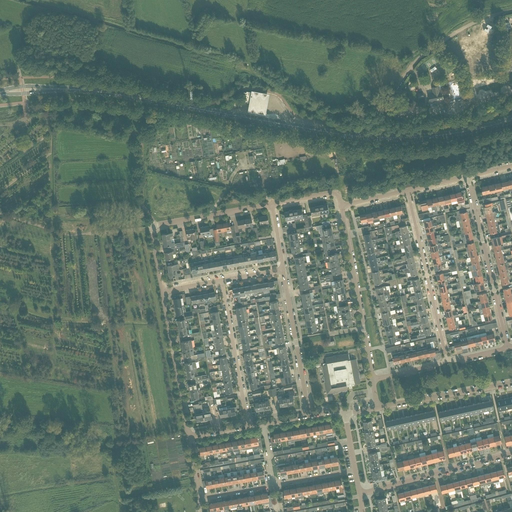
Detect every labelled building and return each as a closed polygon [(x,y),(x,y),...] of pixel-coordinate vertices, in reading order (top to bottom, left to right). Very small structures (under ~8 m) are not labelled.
[(485,28),(484,31),(488,33),(489,31),(491,32),(493,29),(490,28),(492,26),(487,23),(486,26),(488,27),(487,29),(485,28)] [(453,40),(453,42),(455,43),(455,45),(460,46),(460,43),(458,43),(458,40),(460,41),(461,38),(456,38),(455,40),(453,40)] [(484,41),(483,42),(489,50),(493,47),(491,45),(488,41),(485,43),(484,41)] [(443,99),(442,93),(440,93),(438,86),(432,87),(433,94),(428,95),(429,102),(443,99)] [(252,93),(250,92),(246,92),(246,93),(243,92),(241,102),(245,103),(245,102),(250,102),(252,93)] [(489,192),(488,186),(481,187),(483,194),(489,192)] [(461,192),(455,193),(457,200),(458,206),(459,209),(466,208),(465,204),(461,205),(460,203),(464,202),(463,198),(463,199),(461,192)] [(435,215),(432,199),(426,200),(427,207),(431,206),(432,211),(434,210),(434,212),(433,212),(433,215),(435,215)] [(428,209),(427,207),(426,200),(420,202),(422,210),(428,209)] [(506,209),(504,200),(497,202),(497,206),(499,205),(501,210),(503,210),(506,209)] [(492,212),(490,206),(492,206),(492,203),(484,204),(485,207),(484,207),(485,214),(492,212)] [(327,205),(319,206),(320,214),(328,213),(327,205)] [(320,214),(319,206),(310,208),(312,216),(320,214)] [(401,206),(395,208),(396,214),(398,223),(404,222),(404,219),(400,219),(399,214),(402,213),(401,206)] [(302,215),(302,214),(301,209),(293,211),(294,219),(295,221),(299,220),(299,218),(303,217),(302,215)] [(390,216),(389,209),(383,210),(385,217),(388,216),(389,220),(391,220),(390,216)] [(289,212),(285,212),(285,213),(286,216),(285,216),(285,220),(294,219),(293,211),(292,211),(292,210),(289,211),(289,212)] [(468,218),(466,212),(465,212),(465,210),(460,211),(459,211),(460,213),(460,214),(457,215),(456,217),(457,221),(458,221),(462,220),(468,218)] [(379,218),(377,212),(371,213),(373,220),(374,223),(380,221),(379,218)] [(495,212),(492,212),(485,214),(487,220),(493,219),(496,218),(496,216),(497,213),(495,212)] [(444,217),(444,215),(437,216),(438,219),(440,218),(441,224),(443,223),(446,223),(444,217)] [(259,217),(260,222),(260,224),(264,223),(265,227),(268,226),(268,223),(267,216),(259,217)] [(250,230),(253,230),(252,225),(251,218),(244,220),(245,227),(249,226),(250,230)] [(468,218),(462,220),(458,221),(460,227),(470,225),(468,218)] [(497,222),(496,218),(493,219),(487,220),(488,227),(495,225),(494,223),(497,222)] [(245,227),(244,220),(237,221),(239,228),(239,232),(242,232),(242,227),(245,227)] [(219,241),(218,233),(221,232),(222,236),(225,236),(223,224),(216,225),(217,229),(213,230),(214,236),(215,241),(219,241)] [(408,232),(406,225),(399,227),(401,232),(399,232),(398,232),(395,232),(395,233),(392,234),(391,230),(392,230),(391,227),(385,228),(387,237),(392,235),(396,235),(408,232)] [(437,225),(425,228),(426,234),(433,232),(435,232),(434,228),(438,227),(437,225)] [(471,231),(470,225),(460,227),(461,234),(463,233),(465,233),(471,231)] [(498,225),(495,225),(488,227),(490,234),(500,231),(498,225)] [(214,236),(213,230),(212,229),(209,229),(209,226),(200,228),(201,235),(207,234),(207,238),(213,237),(214,236)] [(301,239),(299,232),(311,230),(310,227),(309,227),(304,228),(296,230),(297,233),(288,234),(290,241),(298,239),(301,239)] [(331,228),(326,229),(323,229),(324,233),(320,234),(321,236),(324,236),(332,234),(331,228)] [(187,234),(186,234),(187,239),(187,240),(190,240),(197,239),(197,237),(196,232),(194,232),(193,229),(190,230),(189,229),(187,229),(187,230),(186,230),(187,234)] [(365,233),(366,235),(363,236),(365,242),(377,239),(377,236),(376,236),(374,230),(365,233)] [(473,238),(471,231),(465,233),(463,233),(463,237),(462,237),(463,243),(463,242),(472,241),(471,238),(473,238)] [(502,243),(501,238),(511,235),(511,231),(505,233),(500,234),(501,236),(491,238),(493,245),(499,244),(502,243)] [(409,238),(408,232),(396,235),(396,237),(398,236),(399,240),(409,238)] [(171,239),(170,236),(173,236),(172,233),(162,235),(163,241),(171,239)] [(324,236),(321,236),(322,241),(322,243),(333,241),(332,234),(324,236)] [(438,244),(437,240),(440,239),(440,237),(428,240),(429,246),(436,244),(438,244)] [(303,245),(302,240),(301,238),(301,239),(298,239),(290,241),(291,247),(303,245)] [(410,244),(410,240),(409,238),(399,240),(400,244),(395,245),(396,247),(399,247),(410,244)] [(374,242),(375,242),(377,241),(377,239),(365,242),(366,248),(373,246),(372,242),(374,241),(374,242)] [(335,247),(333,241),(322,243),(324,252),(334,251),(333,247),(335,247)] [(474,242),(469,244),(467,244),(468,247),(466,248),(466,251),(475,249),(474,242)] [(436,244),(429,246),(431,252),(443,249),(442,247),(441,247),(440,244),(438,244),(436,244)] [(503,246),(500,246),(499,244),(493,245),(494,252),(501,250),(504,249),(503,246)] [(300,252),(299,248),(303,247),(303,245),(291,247),(292,253),(300,252)] [(443,249),(431,252),(432,258),(439,257),(438,253),(443,251),(443,249)] [(477,256),(475,249),(466,251),(468,258),(470,257),(477,256)] [(413,256),(412,250),(405,252),(406,255),(401,257),(401,259),(413,256)] [(175,254),(176,254),(175,251),(165,253),(166,260),(173,258),(176,258),(175,254)] [(334,254),(334,251),(324,252),(325,256),(329,255),(329,259),(325,260),(325,262),(327,262),(338,260),(337,254),(334,254)] [(377,254),(380,253),(379,251),(367,254),(369,260),(376,258),(375,254),(376,253),(377,254)] [(306,256),(308,256),(314,255),(314,252),(308,253),(302,254),(302,256),(295,258),(296,264),(304,263),(307,262),(306,256)] [(478,262),(477,259),(479,258),(478,255),(477,256),(470,257),(468,258),(466,258),(468,265),(472,264),(478,262)] [(506,259),(503,260),(502,257),(496,258),(497,265),(504,263),(507,262),(506,259)] [(338,260),(327,262),(328,268),(331,268),(339,266),(338,260)] [(446,267),(445,264),(446,264),(446,261),(434,264),(435,270),(442,269),(442,268),(446,267)] [(198,273),(196,262),(188,264),(189,268),(190,274),(192,273),(192,274),(198,273)] [(416,268),(415,262),(408,264),(406,264),(407,268),(404,269),(404,271),(416,268)] [(480,269),(478,262),(472,264),(468,265),(467,265),(469,271),(471,271),(473,270),(480,269)] [(507,263),(507,262),(504,263),(497,265),(499,271),(505,270),(508,269),(507,265),(509,264),(508,262),(507,263)] [(383,266),(382,263),(370,266),(372,272),(379,271),(378,266),(379,266),(383,266)] [(179,270),(179,267),(178,264),(167,266),(168,272),(176,270),(179,270)] [(481,275),(480,269),(473,270),(471,271),(472,277),(475,277),(481,275)] [(510,275),(508,269),(505,270),(499,271),(500,275),(499,275),(499,276),(499,278),(500,278),(507,276),(510,275)] [(388,272),(385,273),(383,274),(382,270),(379,271),(372,272),(373,278),(385,275),(387,275),(389,275),(388,272)] [(385,282),(384,278),(386,278),(385,275),(373,278),(375,285),(385,282)] [(483,282),(481,275),(475,277),(472,277),(474,284),(476,283),(483,282)] [(418,278),(413,280),(412,280),(410,280),(411,284),(407,285),(408,287),(420,285),(418,278)] [(448,281),(447,278),(437,281),(439,287),(446,285),(448,284),(447,281),(448,281)] [(342,279),(337,280),(331,282),(332,288),(336,287),(344,286),(342,279)] [(309,288),(308,284),(309,284),(313,283),(312,281),(311,281),(307,281),(299,283),(300,289),(309,288)] [(484,288),(483,282),(476,283),(474,284),(472,284),(474,289),(475,291),(478,290),(479,290),(484,288)] [(420,285),(409,287),(411,293),(415,292),(421,291),(420,285)] [(345,292),(344,286),(336,287),(336,291),(333,292),(333,294),(345,292)] [(388,290),(386,290),(385,286),(376,288),(377,295),(389,292),(388,290)] [(240,294),(238,288),(232,289),(234,295),(234,298),(238,297),(238,302),(231,303),(231,306),(241,305),(241,302),(240,297),(240,294)] [(449,293),(453,292),(461,290),(461,288),(457,289),(452,290),(440,293),(442,299),(448,297),(447,293),(449,292),(449,293)] [(510,288),(508,288),(503,289),(505,296),(511,294),(510,288)] [(423,297),(421,291),(415,292),(415,296),(410,297),(410,300),(413,299),(423,297)] [(346,299),(345,292),(333,294),(334,301),(335,300),(336,304),(345,302),(344,299),(346,299)] [(389,294),(389,292),(377,295),(378,301),(385,299),(384,294),(386,294),(386,295),(389,294)] [(485,293),(480,294),(479,294),(480,301),(487,300),(485,293)] [(455,302),(454,300),(453,300),(452,296),(448,297),(442,299),(443,305),(455,302)] [(182,306),(181,298),(172,300),(173,304),(174,304),(175,307),(182,306)] [(312,306),(311,302),(314,301),(314,299),(311,299),(303,301),(304,307),(312,306)] [(488,306),(487,300),(480,301),(481,304),(478,305),(479,308),(482,308),(488,306)] [(349,312),(348,305),(346,306),(345,302),(336,304),(336,306),(337,306),(338,313),(341,313),(349,312)] [(455,304),(455,302),(443,305),(444,311),(451,309),(450,305),(452,304),(452,305),(455,304)] [(392,304),(380,307),(381,313),(390,311),(389,307),(392,306),(395,306),(395,303),(392,304)] [(425,309),(424,303),(417,304),(414,305),(416,311),(425,309)] [(312,306),(304,307),(305,313),(313,312),(312,308),(315,308),(314,305),(312,306)] [(183,313),(182,306),(175,307),(175,310),(174,310),(175,315),(183,313)] [(197,313),(200,312),(199,309),(197,309),(197,308),(191,309),(191,311),(192,315),(192,316),(197,315),(197,313)] [(416,311),(414,312),(414,314),(416,314),(417,316),(417,317),(418,317),(427,315),(425,309),(416,311)] [(391,314),(390,311),(381,313),(383,319),(395,316),(398,315),(397,313),(391,314)] [(350,318),(349,312),(341,313),(342,317),(338,317),(338,320),(342,319),(350,318)] [(491,319),(490,313),(483,314),(485,321),(491,319)] [(458,317),(458,314),(446,317),(447,323),(454,322),(453,317),(455,317),(458,317)] [(393,323),(392,319),(395,318),(400,317),(399,315),(398,315),(395,316),(383,319),(384,325),(393,323)] [(419,321),(416,322),(416,324),(428,321),(427,315),(418,317),(419,321)] [(315,324),(314,321),(317,320),(316,318),(314,318),(306,319),(307,326),(315,324)] [(351,324),(350,318),(342,319),(344,325),(341,326),(341,329),(348,328),(348,325),(351,324)] [(188,323),(185,323),(184,320),(176,321),(177,325),(178,325),(179,328),(188,327),(189,326),(188,323)] [(413,325),(410,325),(411,328),(417,326),(420,325),(421,329),(430,327),(428,321),(416,324),(413,325)] [(460,326),(460,324),(458,324),(457,321),(454,322),(447,323),(449,329),(455,328),(456,330),(465,328),(464,325),(460,326)] [(397,326),(395,327),(395,325),(393,326),(393,323),(384,325),(385,331),(397,328),(397,326)] [(320,331),(319,326),(319,324),(315,325),(315,324),(307,326),(308,332),(316,331),(316,332),(320,331)] [(189,334),(188,327),(179,328),(180,336),(189,334)] [(431,334),(430,327),(419,330),(419,333),(418,333),(419,335),(410,337),(411,341),(424,338),(424,335),(431,334)] [(395,332),(398,331),(397,328),(385,331),(387,337),(394,336),(396,335),(395,332)] [(462,330),(458,331),(462,348),(468,346),(467,340),(466,337),(460,339),(459,334),(462,333),(462,330)] [(462,348),(458,331),(450,333),(450,336),(455,335),(456,340),(453,341),(455,350),(462,348)] [(493,334),(488,335),(486,335),(488,342),(495,340),(493,334)] [(402,340),(401,337),(398,338),(397,335),(396,335),(394,336),(387,337),(388,344),(402,340)] [(488,342),(486,335),(480,337),(481,343),(488,342)] [(433,341),(432,337),(427,339),(425,339),(427,347),(429,356),(430,357),(435,356),(434,347),(431,348),(430,342),(433,341)] [(481,343),(480,337),(473,338),(475,345),(481,343)] [(475,345),(473,338),(467,340),(468,346),(475,345)] [(191,340),(188,341),(181,342),(182,350),(190,348),(193,348),(191,340)] [(417,358),(415,350),(412,351),(411,347),(410,343),(408,343),(408,346),(409,346),(410,350),(409,350),(410,353),(412,360),(417,358)] [(183,353),(182,353),(183,357),(184,357),(187,357),(189,356),(191,356),(194,355),(193,348),(190,348),(182,350),(183,353)] [(410,353),(409,350),(404,352),(404,354),(406,361),(412,360),(410,353)] [(406,361),(404,354),(401,355),(400,352),(398,352),(398,356),(400,362),(406,361)] [(360,383),(356,359),(347,361),(347,359),(349,359),(348,354),(341,355),(341,356),(333,358),(333,356),(325,358),(326,363),(323,364),(323,365),(322,365),(326,389),(331,388),(331,393),(347,390),(346,386),(349,385),(351,384),(351,385),(360,383)] [(190,363),(185,363),(185,364),(186,371),(197,369),(195,362),(192,362),(190,363)] [(197,372),(197,369),(186,371),(188,378),(195,377),(194,373),(197,372)] [(200,388),(199,384),(199,383),(189,385),(190,392),(200,390),(200,388)] [(197,391),(190,392),(192,399),(191,399),(191,400),(196,399),(199,398),(200,398),(199,395),(200,394),(201,394),(201,390),(200,390),(197,391)] [(295,398),(294,396),(294,391),(289,392),(289,394),(285,394),(286,397),(287,405),(294,404),(293,399),(295,398)] [(287,405),(286,397),(282,398),(281,393),(278,394),(278,395),(277,395),(278,399),(279,399),(280,406),(287,405)] [(268,397),(265,398),(264,398),(265,401),(262,402),(263,409),(270,408),(268,401),(268,397)] [(511,408),(509,398),(503,399),(505,410),(511,408)] [(263,409),(262,402),(258,402),(258,399),(254,400),(256,407),(254,407),(255,412),(258,412),(258,410),(263,409)] [(503,399),(496,401),(499,411),(505,410),(503,399)] [(201,405),(194,406),(197,421),(204,420),(202,409),(201,405)] [(228,416),(227,409),(226,405),(221,406),(221,408),(219,408),(220,417),(228,416)] [(236,407),(234,407),(227,409),(228,416),(235,414),(235,411),(237,411),(236,407)] [(212,419),(211,414),(210,411),(210,412),(210,409),(207,410),(206,408),(202,409),(204,420),(212,419)] [(336,432),(335,427),(331,428),(331,424),(324,425),(326,435),(326,436),(332,435),(332,433),(336,432)] [(326,435),(324,425),(318,426),(320,436),(326,435)] [(320,436),(318,426),(311,427),(313,438),(320,436)] [(313,438),(311,427),(305,428),(306,436),(310,435),(310,438),(313,438)] [(306,436),(305,428),(299,429),(300,437),(304,436),(304,438),(307,437),(306,436)] [(294,438),(292,431),(286,432),(287,439),(288,441),(294,440),(294,438)] [(281,440),(280,434),(280,433),(273,434),(274,437),(270,437),(271,442),(278,441),(278,444),(281,443),(281,440)] [(501,443),(500,438),(499,435),(493,436),(495,445),(501,443)] [(257,437),(250,438),(252,445),(252,448),(258,447),(258,448),(262,448),(261,440),(257,440),(257,437)] [(252,445),(250,438),(244,439),(246,450),(252,448),(252,445)] [(246,450),(244,439),(238,440),(239,451),(246,450)] [(376,446),(375,442),(379,442),(378,439),(374,439),(367,441),(368,447),(376,446)] [(239,451),(238,440),(231,442),(233,452),(239,451)] [(233,452),(231,442),(225,443),(227,453),(233,452)] [(227,453),(225,443),(218,444),(220,451),(220,454),(227,453)] [(213,452),(212,445),(206,446),(207,453),(208,457),(214,455),(213,452)] [(455,455),(453,447),(447,449),(449,457),(455,455)] [(445,459),(444,454),(443,450),(437,452),(439,460),(445,459)] [(325,466),(324,459),(323,455),(317,456),(317,460),(319,468),(319,469),(323,468),(322,467),(325,466)] [(333,455),(330,456),(330,458),(331,465),(338,464),(337,457),(334,457),(334,456),(333,455)] [(327,456),(323,457),(324,459),(325,466),(331,465),(330,458),(327,459),(327,457),(327,456)] [(404,469),(402,461),(396,463),(398,471),(404,469)] [(293,472),(292,465),(289,465),(289,463),(285,464),(287,473),(293,472)] [(287,473),(285,464),(275,466),(277,472),(280,472),(280,475),(281,475),(281,474),(287,473)] [(379,465),(371,466),(372,472),(380,471),(383,470),(382,464),(379,465)] [(262,466),(256,467),(256,471),(258,479),(264,478),(262,466)] [(213,487),(212,479),(211,476),(210,472),(210,468),(203,470),(204,473),(206,472),(208,480),(205,481),(207,488),(213,487)] [(258,479),(256,471),(253,472),(252,468),(249,469),(250,472),(251,480),(258,479)] [(251,480),(250,472),(247,473),(246,469),(243,470),(244,474),(245,481),(251,480)] [(503,470),(496,471),(498,478),(505,477),(503,470)] [(245,481),(244,474),(240,474),(240,471),(237,472),(237,475),(239,482),(245,481)] [(498,478),(496,471),(490,473),(492,480),(495,479),(498,478)] [(239,482),(237,475),(234,475),(233,472),(230,472),(231,476),(232,483),(239,482)] [(232,483),(231,476),(228,477),(227,473),(224,473),(224,477),(226,484),(232,483)] [(492,480),(490,473),(484,475),(486,482),(486,485),(493,483),(492,480)] [(486,482),(484,475),(478,476),(479,483),(480,486),(486,485),(486,482)] [(219,486),(218,478),(215,479),(214,476),(211,476),(212,479),(213,487),(219,486)] [(479,483),(478,476),(471,478),(473,485),(479,483)] [(473,485),(471,478),(465,479),(467,487),(468,489),(474,487),(473,485)] [(467,487),(465,479),(459,481),(461,488),(467,487)] [(344,483),(341,483),(341,480),(334,481),(336,488),(336,492),(343,491),(342,488),(345,487),(344,483)] [(461,488),(459,481),(453,483),(454,490),(461,488)] [(454,490),(453,483),(446,484),(448,491),(454,490)] [(323,490),(322,484),(315,485),(317,494),(323,493),(323,490)] [(435,484),(429,486),(430,493),(437,491),(435,484)] [(448,491),(446,484),(440,486),(442,493),(448,491)] [(315,485),(309,486),(310,493),(314,492),(314,495),(317,494),(315,485)] [(310,493),(309,486),(303,487),(304,494),(307,493),(308,497),(311,497),(310,493)] [(430,493),(429,486),(422,487),(424,494),(428,493),(430,493)] [(304,497),(304,494),(303,487),(296,488),(297,495),(298,499),(304,497)] [(424,494),(422,487),(416,489),(418,496),(418,498),(425,496),(424,494)] [(297,495),(296,488),(290,489),(291,496),(294,496),(295,499),(298,499),(297,495)] [(291,496),(290,489),(284,491),(283,490),(284,497),(283,497),(284,501),(292,500),(291,496)] [(418,496),(416,489),(410,491),(412,497),(418,496)] [(412,497),(410,491),(404,492),(405,499),(412,497)] [(405,499),(404,492),(397,494),(399,501),(405,499)] [(267,493),(260,495),(262,502),(262,504),(272,502),(271,495),(267,496),(267,493)] [(243,505),(241,498),(235,499),(236,507),(237,509),(243,508),(243,505)] [(217,510),(216,503),(209,504),(211,511),(209,511),(213,511),(213,510),(217,510)]
